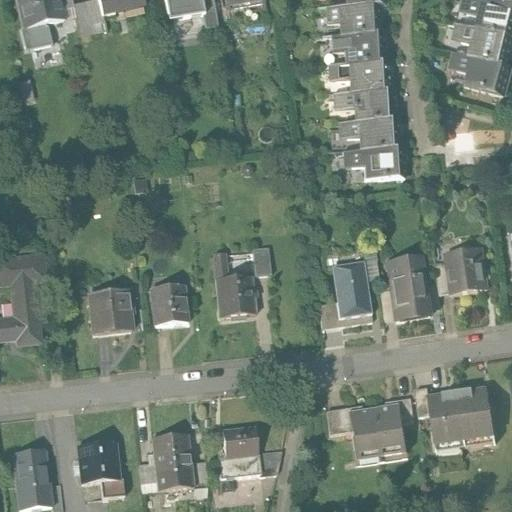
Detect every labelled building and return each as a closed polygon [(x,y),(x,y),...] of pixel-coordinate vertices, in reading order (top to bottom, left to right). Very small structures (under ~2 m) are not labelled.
[(13,0),(21,34),(64,24),(62,14),(59,0),(13,0)] [(70,0),(59,0),(62,14),(72,11),(72,8),(70,0)] [(95,0),(96,2),(100,20),(101,20),(144,11),(141,0),(95,0)] [(201,0),(162,0),(163,3),(176,0),(183,0),(185,8),(202,5),(201,0)] [(222,0),(225,13),(263,6),(262,0),(222,0)] [(387,9),(386,0),(343,0),(344,9),(380,7),(380,10),(387,9)] [(476,31),(511,39),(511,9),(487,3),(472,0),(463,0),(460,14),(479,19),(476,31)] [(511,9),(511,0),(487,0),(487,3),(511,9)] [(72,8),(72,11),(78,42),(105,35),(101,20),(100,20),(96,2),(72,8)] [(382,36),(380,10),(380,7),(344,9),(324,11),(326,27),(338,26),(339,39),(382,36)] [(468,60),(510,70),(511,62),(511,39),(476,31),(456,26),(452,42),(472,47),(468,60)] [(385,36),(382,36),(339,39),(330,40),(331,56),(343,55),(344,68),(387,65),(385,36)] [(511,70),(510,70),(468,60),(453,56),(449,72),(468,77),(465,91),(506,101),(511,76),(511,70)] [(389,65),(387,65),(344,68),(327,69),(328,85),(347,84),(348,97),(391,94),(389,65)] [(394,94),(391,94),(348,97),(331,98),(332,114),(352,113),(353,126),(396,123),(394,94)] [(399,123),(396,123),(353,126),(337,127),(338,143),(358,142),(358,155),(401,152),(399,123)] [(404,152),(401,152),(358,155),(341,156),(343,172),(362,171),(363,186),(406,183),(404,152)] [(451,297),(451,301),(490,295),(484,252),(445,258),(446,268),(451,297)] [(250,255),(252,280),(270,278),(267,253),(250,255)] [(44,257),(0,261),(0,291),(8,290),(11,320),(0,321),(0,346),(13,346),(14,352),(42,349),(35,287),(47,286),(44,257)] [(210,259),(217,324),(256,319),(252,280),(227,283),(225,258),(210,259)] [(394,327),(434,321),(425,260),(384,266),(389,295),(393,326),(394,327)] [(339,332),(372,327),(363,266),(329,271),(335,308),(338,331),(339,332)] [(439,299),(451,297),(446,268),(435,269),(439,299)] [(147,294),(151,332),(189,328),(185,290),(147,294)] [(84,298),(88,340),(131,336),(127,294),(84,298)] [(383,327),(393,326),(389,295),(378,297),(383,327)] [(338,331),(335,308),(320,310),(321,333),(338,331)] [(432,421),(436,452),(496,443),(488,391),(429,400),(432,421)] [(420,423),(432,421),(429,400),(428,394),(415,396),(420,423)] [(400,405),(400,409),(403,430),(415,428),(412,404),(400,405)] [(400,409),(347,417),(350,437),(354,467),(408,459),(403,430),(400,409)] [(350,437),(347,417),(346,413),(324,416),(328,441),(350,437)] [(258,460),(254,431),(219,435),(222,464),(258,460)] [(149,442),(155,497),(193,493),(193,489),(191,468),(187,438),(149,442)] [(74,452),(78,489),(118,485),(114,447),(74,452)] [(9,459),(15,511),(50,511),(48,491),(44,455),(9,459)] [(259,480),(258,460),(222,464),(216,464),(219,484),(259,480)] [(207,467),(191,468),(193,489),(206,488),(207,467)] [(118,485),(78,489),(84,506),(123,502),(121,485),(118,485)] [(61,511),(59,490),(48,491),(50,511),(61,511)]
